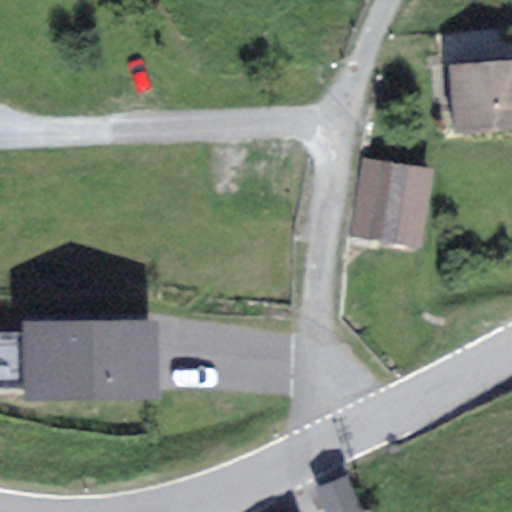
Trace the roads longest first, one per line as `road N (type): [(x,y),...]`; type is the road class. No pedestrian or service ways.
road 1 (track): [(348,435),(319,312),(337,122),(383,0)]
road 2 (tertiary): [(511,355),(188,511)]
